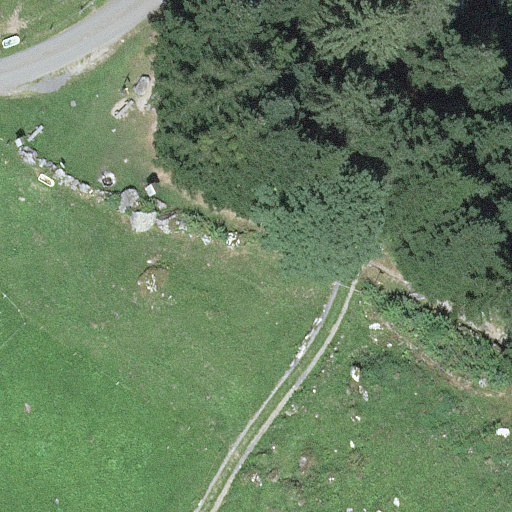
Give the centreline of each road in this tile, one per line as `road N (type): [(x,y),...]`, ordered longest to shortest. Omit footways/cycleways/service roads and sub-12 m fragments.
road 1 (track): [(439,0),(330,319),(210,511)]
road 2 (unclassified): [(0,76),(70,47),(143,0)]
